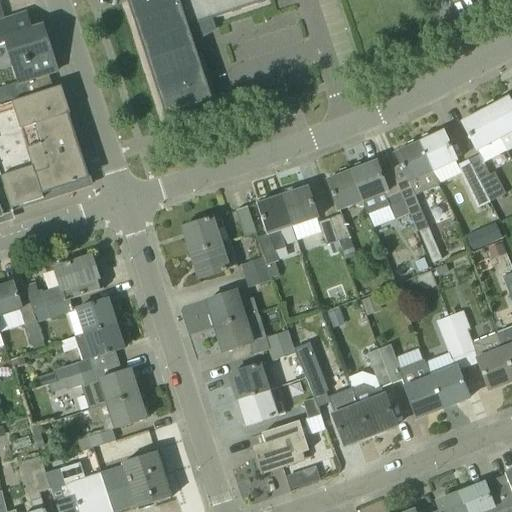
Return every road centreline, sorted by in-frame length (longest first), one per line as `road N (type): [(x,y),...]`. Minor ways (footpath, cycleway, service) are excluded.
road 1 (residential): [(124,199),(335,130),(511,40)]
road 2 (residential): [(223,511),(124,199)]
road 3 (residential): [(302,511),(511,431)]
road 4 (residential): [(56,0),(124,199)]
road 5 (residential): [(124,199),(0,243)]
